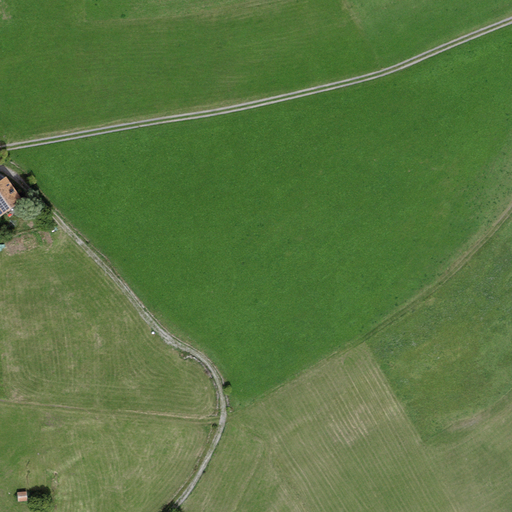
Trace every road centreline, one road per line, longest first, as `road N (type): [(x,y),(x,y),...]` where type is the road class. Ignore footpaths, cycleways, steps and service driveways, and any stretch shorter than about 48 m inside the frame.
road 1 (track): [(511,213),(441,283),(240,413),(205,421),(0,400)]
road 2 (track): [(0,148),(377,74),(511,19)]
road 3 (track): [(0,167),(221,385),(223,418),(207,461),(173,511)]
